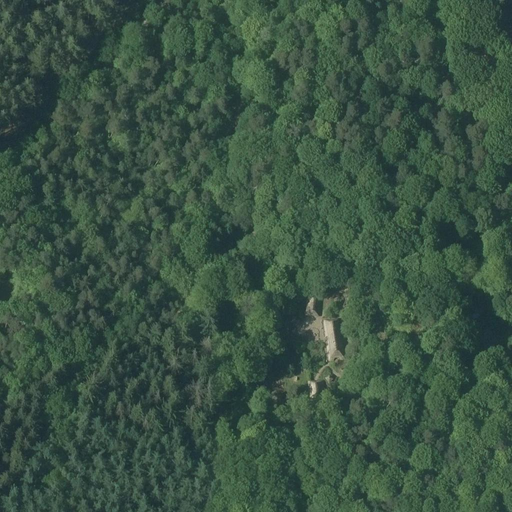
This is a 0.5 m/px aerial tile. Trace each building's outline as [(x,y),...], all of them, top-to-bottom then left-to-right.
[(292,298),(298,302),(305,293),(298,288),(292,298)] [(301,315),(310,306),(305,301),(296,310),(301,315)] [(340,319),(323,321),(329,362),(345,360),(340,319)] [(391,354),(380,355),(381,364),(392,363),(391,354)] [(343,365),(339,367),(344,379),(346,378),(346,377),(348,376),(343,365)] [(322,383),(310,384),(311,407),(323,406),(322,383)] [(364,394),(361,398),(366,402),(369,399),(364,394)] [(338,409),(331,412),(335,423),(343,420),(338,409)]
